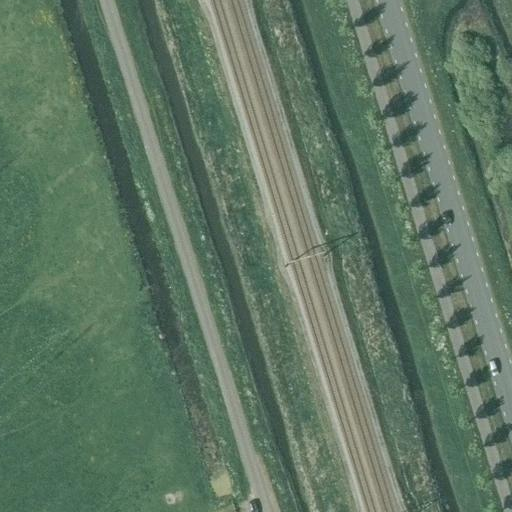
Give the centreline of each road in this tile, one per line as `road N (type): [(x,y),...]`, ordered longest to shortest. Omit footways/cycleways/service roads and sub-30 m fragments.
road 1 (unclassified): [(265,511),(106,0)]
road 2 (tertiary): [(511,413),(386,0)]
